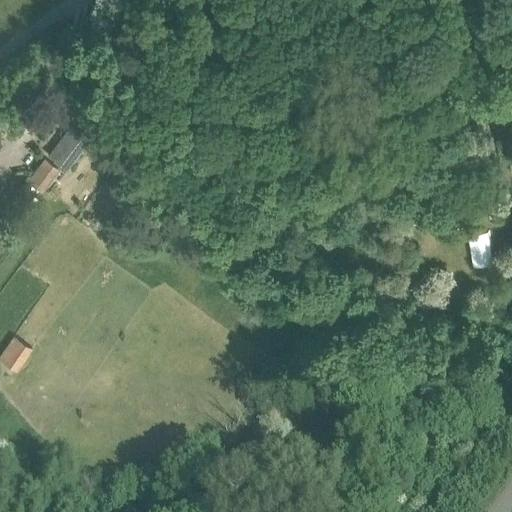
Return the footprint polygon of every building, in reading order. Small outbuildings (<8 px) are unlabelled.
[(511,145),(511,125),(496,127),(499,147),(511,145)] [(52,157),(67,168),(86,142),(71,131),(52,157)] [(41,190),(57,169),(44,159),(28,180),(41,190)] [(474,263),(494,261),(490,229),(470,231),(474,263)] [(0,358),(17,370),(32,347),(13,334),(0,353),(0,358)]
